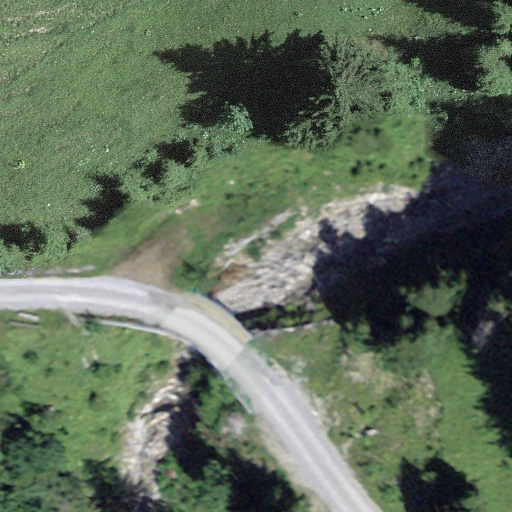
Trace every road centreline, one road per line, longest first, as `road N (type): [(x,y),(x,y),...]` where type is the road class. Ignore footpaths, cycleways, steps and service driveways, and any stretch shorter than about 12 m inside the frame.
road 1 (track): [(344,511),(240,361)]
road 2 (track): [(175,323),(132,309),(0,302)]
